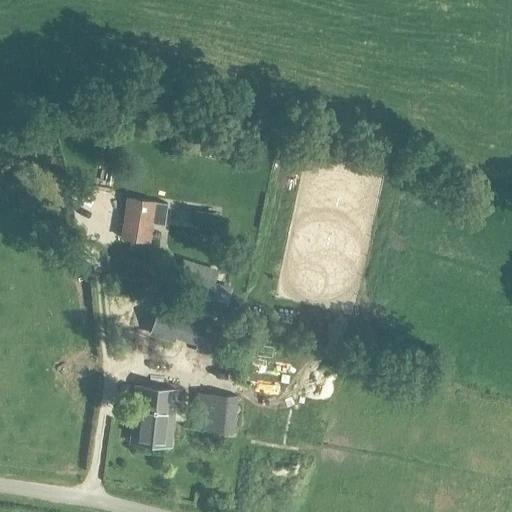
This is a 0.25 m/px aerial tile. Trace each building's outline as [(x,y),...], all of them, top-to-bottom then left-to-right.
[(165,205),(155,203),(128,198),(122,237),(149,241),(151,225),(162,227),(165,205)] [(190,210),(187,222),(186,223),(206,229),(210,216),(190,210)] [(195,279),(190,301),(226,311),(232,289),(195,279)] [(171,448),(176,392),(137,388),(132,443),(171,448)] [(234,431),(236,397),(200,395),(198,429),(234,431)]
